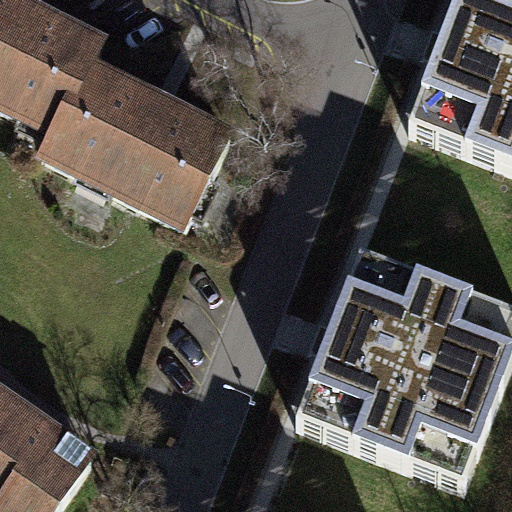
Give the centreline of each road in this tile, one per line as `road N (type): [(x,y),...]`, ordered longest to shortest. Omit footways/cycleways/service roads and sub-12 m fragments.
road 1 (residential): [(179,511),(343,54)]
road 2 (residential): [(343,54),(208,0)]
